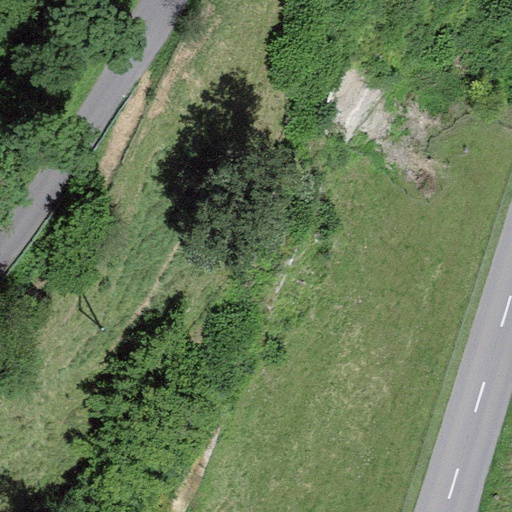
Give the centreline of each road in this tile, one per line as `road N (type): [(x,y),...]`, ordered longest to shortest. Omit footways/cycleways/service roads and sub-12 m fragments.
road 1 (unclassified): [(0,251),(33,211),(162,0)]
road 2 (tertiary): [(446,511),(511,295)]
